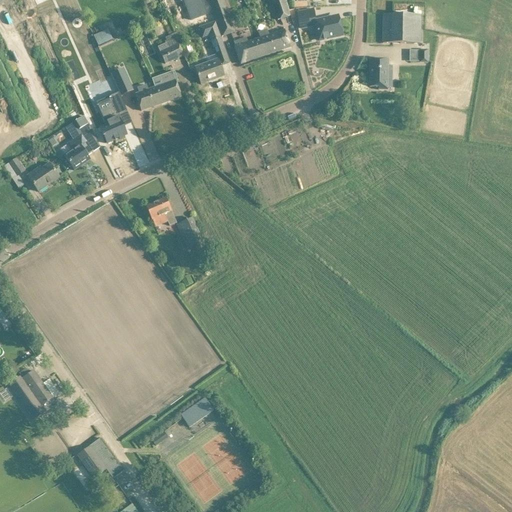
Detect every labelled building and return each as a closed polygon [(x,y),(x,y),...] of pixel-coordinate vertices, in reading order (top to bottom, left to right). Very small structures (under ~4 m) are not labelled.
[(190,0),(185,2),(192,19),(207,14),(201,0),(190,0)] [(222,0),(207,0),(221,37),(234,32),(222,0)] [(284,0),(270,0),(277,21),(290,16),(284,0)] [(313,10),(297,13),(299,22),(314,18),(313,10)] [(61,22),(79,60),(97,52),(80,14),(61,22)] [(383,44),(393,44),(420,44),(420,15),(383,15),(383,44)] [(342,36),(338,19),(332,21),(332,18),(316,21),(314,22),(316,27),(319,41),(342,36)] [(202,38),(208,36),(216,58),(225,54),(213,22),(198,27),(202,38)] [(112,40),(108,30),(93,37),(98,47),(112,40)] [(284,30),(260,38),(266,56),(290,48),(284,30)] [(165,44),(157,47),(165,64),(184,55),(174,34),(165,38),(166,41),(164,42),(165,44)] [(260,38),(235,47),(240,65),(266,56),(260,38)] [(428,63),(428,51),(420,51),(420,63),(428,63)] [(194,68),(197,75),(200,84),(224,76),(218,60),(194,68)] [(388,60),(370,60),(369,88),(378,88),(378,90),(387,90),(388,88),(392,88),(392,66),(388,66),(388,60)] [(71,79),(74,88),(87,83),(80,66),(71,70),(74,77),(71,79)] [(162,85),(155,88),(161,104),(181,97),(176,82),(178,82),(174,71),(159,77),(162,85)] [(126,74),(113,80),(121,96),(133,90),(126,74)] [(115,86),(113,80),(100,85),(103,91),(115,86)] [(105,120),(98,123),(106,142),(126,134),(114,106),(123,102),(116,88),(98,95),(106,114),(108,113),(113,124),(108,126),(105,120)] [(135,95),(138,102),(141,112),(161,104),(155,88),(135,95)] [(75,121),(80,129),(88,124),(83,116),(75,121)] [(80,129),(78,130),(81,135),(87,144),(93,153),(100,148),(88,124),(80,129)] [(64,156),(68,163),(74,171),(90,160),(88,156),(93,153),(87,144),(81,135),(67,145),(71,151),(64,156)] [(30,156),(38,158),(40,150),(32,148),(30,156)] [(15,158),(8,163),(17,176),(24,171),(15,158)] [(30,180),(33,184),(38,192),(59,178),(49,164),(41,170),(42,172),(30,180)] [(146,207),(150,216),(152,220),(164,215),(169,226),(176,223),(165,199),(146,207)] [(192,219),(177,226),(187,249),(202,242),(192,219)] [(9,385),(34,420),(56,404),(55,405),(51,399),(52,398),(33,371),(29,374),(26,369),(19,374),(23,379),(21,380),(20,377),(9,385)] [(180,415),(189,428),(213,411),(205,398),(180,415)] [(89,447),(77,456),(93,479),(106,470),(113,479),(123,471),(100,439),(89,447)]
